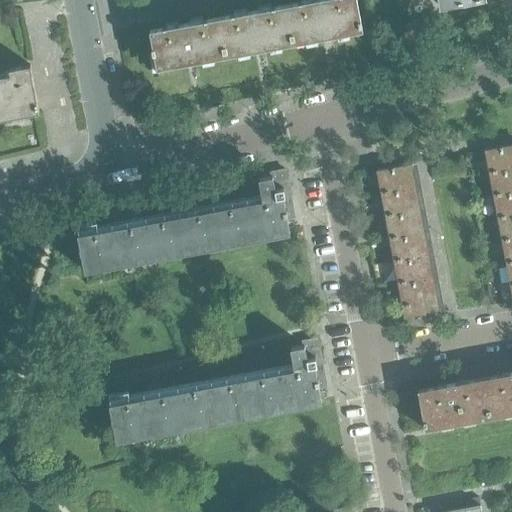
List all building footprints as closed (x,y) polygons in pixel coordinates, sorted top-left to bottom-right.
[(356,0),(309,0),(284,5),(291,43),(327,36),(362,29),(356,0)] [(291,43),(284,5),(217,17),(224,55),(258,49),(291,43)] [(190,62),(224,55),(217,17),(150,30),(153,47),(152,47),(153,53),(154,53),(157,68),(190,62)] [(0,75),(0,118),(5,117),(39,111),(30,64),(10,68),(11,73),(0,75)] [(511,143),(485,148),(497,217),(507,271),(511,290),(511,296),(511,295),(511,143)] [(439,309),(422,217),(412,162),(376,169),(403,316),(439,309)] [(236,204),(78,233),(85,270),(289,231),(286,215),(283,198),(291,196),(286,169),(271,172),(272,176),(259,178),(263,199),(236,204)] [(511,296),(511,290),(501,291),(503,300),(511,298),(511,296)] [(304,342),(305,345),(291,348),(295,369),(110,403),(113,416),(111,417),(112,422),(114,422),(117,440),(321,401),(318,384),(319,384),(319,381),(318,378),(317,378),(315,367),(323,366),(318,339),(311,340),(304,342)] [(511,371),(482,377),(489,416),(511,411),(511,371)] [(489,416),(482,377),(418,389),(425,428),(489,416)] [(477,505),(476,499),(456,503),(457,509),(477,505)]
